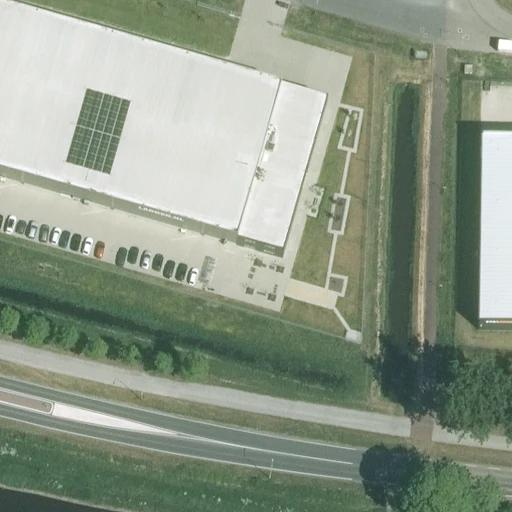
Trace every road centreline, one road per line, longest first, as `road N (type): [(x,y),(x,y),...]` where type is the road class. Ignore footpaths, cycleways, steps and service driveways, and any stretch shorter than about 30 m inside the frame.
road 1 (secondary): [(172,433),(511,489)]
road 2 (secondary): [(172,433),(0,385)]
road 3 (secondary): [(0,411),(53,424),(172,433)]
